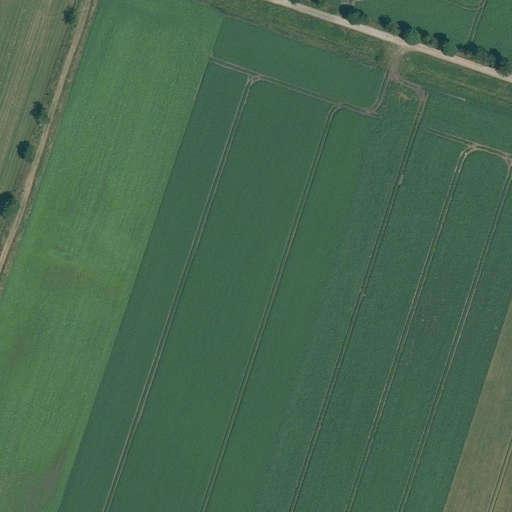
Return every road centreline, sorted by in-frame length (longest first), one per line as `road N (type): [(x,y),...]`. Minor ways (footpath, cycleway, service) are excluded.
road 1 (track): [(84,0),(0,236)]
road 2 (unclassified): [(511,79),(275,0)]
